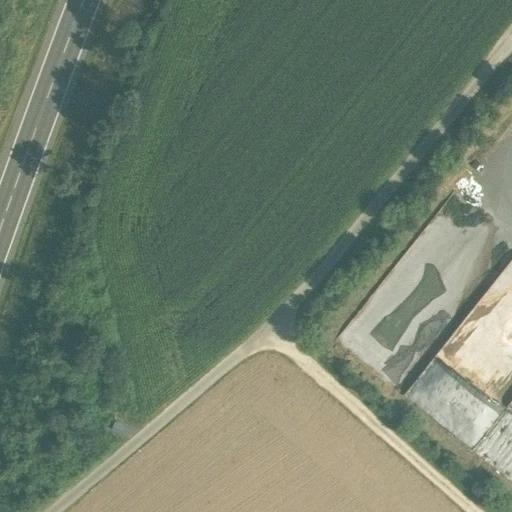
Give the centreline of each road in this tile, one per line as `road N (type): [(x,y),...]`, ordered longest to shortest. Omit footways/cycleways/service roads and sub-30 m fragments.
road 1 (track): [(53,511),(271,327),(511,41)]
road 2 (track): [(271,327),(478,511)]
road 3 (primary): [(0,236),(87,0)]
